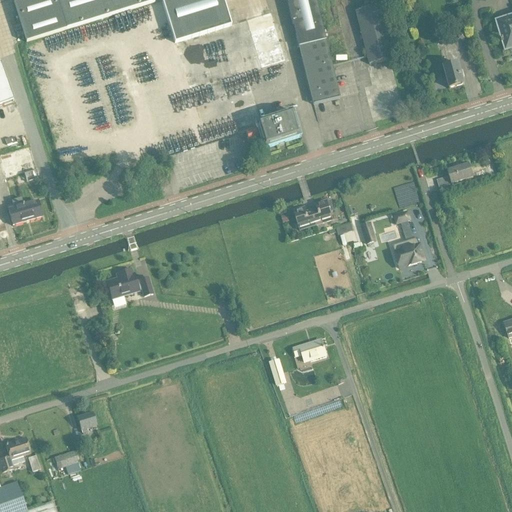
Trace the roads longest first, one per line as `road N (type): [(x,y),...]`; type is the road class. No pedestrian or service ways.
road 1 (tertiary): [(0,265),(511,104)]
road 2 (unclassified): [(0,421),(511,262)]
road 3 (track): [(396,511),(330,319)]
